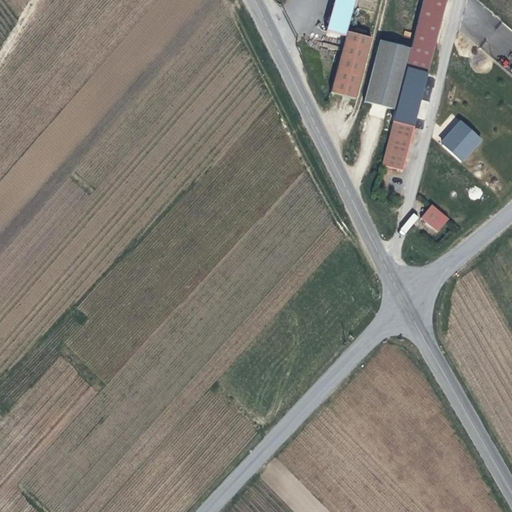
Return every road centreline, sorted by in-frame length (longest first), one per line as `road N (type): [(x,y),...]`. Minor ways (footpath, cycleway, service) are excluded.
road 1 (secondary): [(408,303),(258,0)]
road 2 (tertiary): [(213,511),(408,303)]
road 3 (track): [(462,0),(390,268)]
road 4 (secondary): [(511,485),(408,303)]
road 5 (tertiary): [(408,303),(511,213)]
